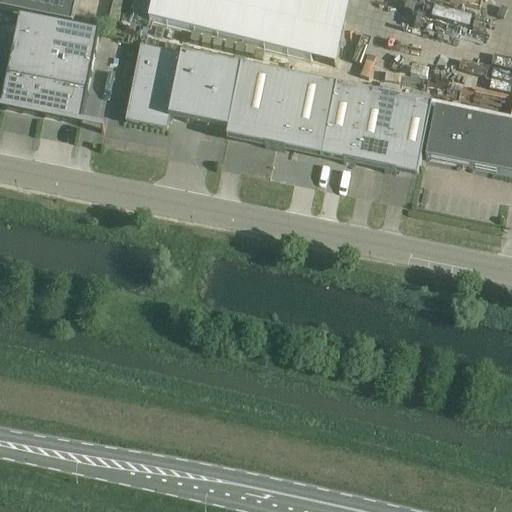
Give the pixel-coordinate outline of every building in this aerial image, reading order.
[(0,0),(0,11),(72,27),(77,0),(0,0)] [(153,0),(148,23),(312,63),(327,0),(153,0)] [(98,34),(101,23),(89,20),(86,31),(98,34)] [(55,49),(59,28),(19,21),(15,41),(55,49)] [(55,49),(95,57),(99,37),(59,28),(55,49)] [(55,49),(15,41),(11,60),(51,69),(55,49)] [(91,77),(95,57),(55,49),(51,69),(91,77)] [(141,50),(126,123),(167,132),(169,120),(228,132),(229,132),(241,70),(141,50)] [(51,69),(11,60),(7,81),(47,89),(51,69)] [(87,97),(91,77),(51,69),(47,89),(87,97)] [(228,132),(227,138),(246,142),(266,146),(279,78),(241,70),(229,132),(228,132)] [(266,146),(265,150),(285,154),(286,150),(304,153),(317,86),(298,82),(279,78),(266,146)] [(41,119),(47,89),(7,81),(1,111),(41,119)] [(317,86),(304,153),(342,161),(355,93),(336,90),(317,86)] [(81,127),(87,97),(47,89),(41,119),(80,127),(81,127)] [(355,93),(342,161),(344,162),(343,166),(355,168),(356,164),(380,169),(393,101),(374,97),(355,93)] [(393,101),(380,169),(385,170),(384,175),(396,177),(397,172),(418,177),(433,109),(413,105),(393,101)] [(511,128),(436,113),(426,162),(511,179),(511,128)]
